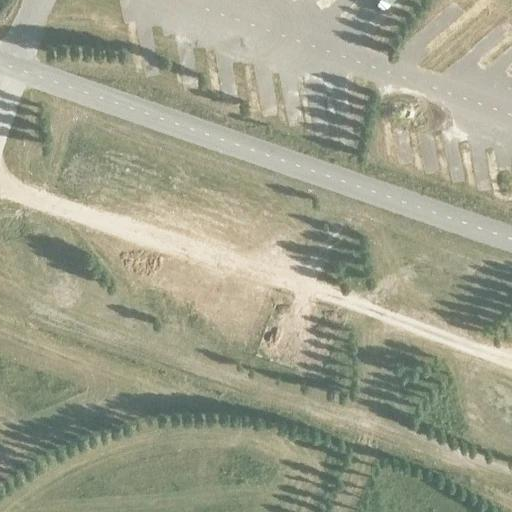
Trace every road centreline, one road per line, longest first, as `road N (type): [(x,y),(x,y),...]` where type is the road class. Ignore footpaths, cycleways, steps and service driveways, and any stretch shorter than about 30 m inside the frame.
road 1 (tertiary): [(511,238),(0,61)]
road 2 (unknown): [(0,187),(309,287)]
road 3 (unknown): [(309,287),(511,360)]
road 4 (unknown): [(309,287),(511,264)]
